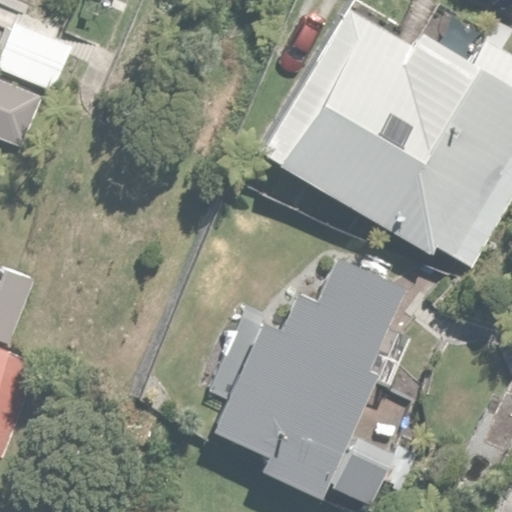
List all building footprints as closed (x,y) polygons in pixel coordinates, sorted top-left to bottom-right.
[(356,0),(332,0),(250,151),(493,284),(511,248),(511,58),(468,34),(456,55),(356,0)] [(0,37),(0,75),(27,89),(53,34),(11,14),(0,37)] [(27,89),(0,75),(0,139),(2,141),(27,89)] [(273,321),(251,312),(205,424),(260,447),(249,474),(311,500),(318,483),(376,507),(399,452),(351,432),(373,380),(386,385),(399,353),(380,345),(395,309),(357,293),(369,265),(330,248),(310,295),(288,286),(273,321)] [(0,398),(21,351),(8,344),(36,280),(0,265),(0,264),(0,398)]
